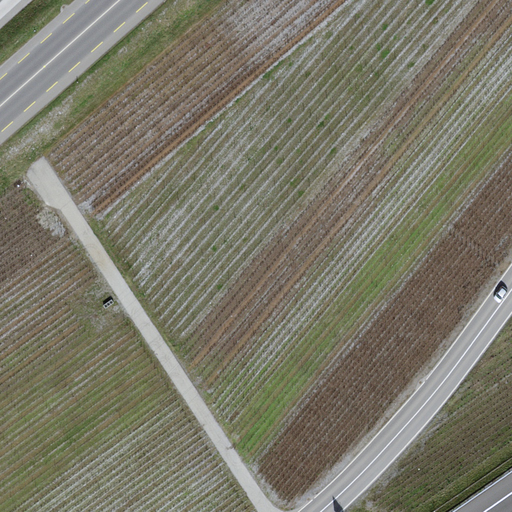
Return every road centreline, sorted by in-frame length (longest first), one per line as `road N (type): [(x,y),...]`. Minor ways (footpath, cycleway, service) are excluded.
road 1 (track): [(41,171),(268,511)]
road 2 (unclassified): [(318,511),(426,401),(511,285)]
road 3 (primary): [(119,0),(0,105)]
